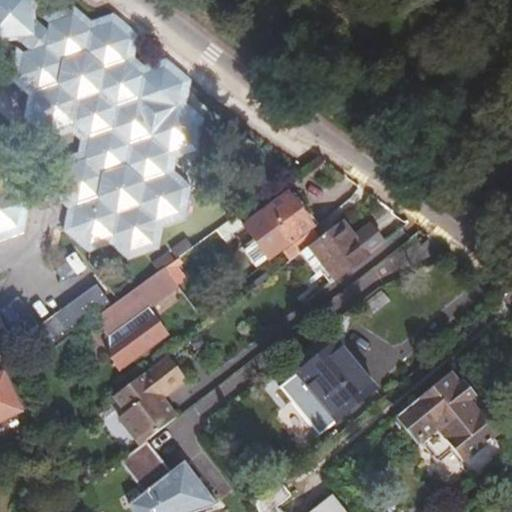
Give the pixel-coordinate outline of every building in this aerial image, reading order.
[(38,25),(38,14),(45,7),(37,0),(0,0),(0,48),(6,53),(14,45),(24,45),(33,53),(26,55),(22,82),(38,96),(36,104),(35,117),(55,135),(74,128),(88,140),(85,162),(70,168),(64,169),(61,195),(76,210),(73,230),(76,234),(92,248),(112,241),(126,255),(153,247),(156,225),(177,218),(181,192),(167,179),(170,156),(191,150),(195,125),(179,110),(183,88),(163,71),(142,78),(126,65),(128,42),(111,26),(90,33),(74,20),(49,28),(48,36),(47,37),(38,25)] [(0,241),(24,234),(29,204),(11,192),(19,174),(14,156),(0,148),(0,241)] [(268,260),(310,229),(285,195),(243,225),(255,243),(243,250),(254,266),(266,257),(268,260)] [(332,281),(381,244),(369,228),(353,239),(339,222),(317,238),(299,252),(312,271),(321,264),(332,281)] [(321,264),(312,271),(316,275),(319,271),(329,284),(332,281),(321,264)] [(173,287),(159,268),(90,317),(105,337),(106,357),(116,370),(156,341),(143,324),(152,318),(144,307),(173,287)] [(46,344),(103,304),(94,292),(38,332),(46,344)] [(0,322),(13,344),(26,336),(8,306),(0,310),(0,322)] [(324,351),(279,385),(315,432),(365,393),(348,371),(351,369),(341,357),(334,356),(330,359),(324,351)] [(114,417),(136,446),(147,438),(174,417),(160,399),(185,379),(165,354),(109,397),(121,412),(114,417)] [(428,407),(455,386),(446,375),(420,397),(428,407)] [(0,416),(15,409),(0,376),(0,416)] [(467,401),(455,386),(428,407),(420,397),(395,416),(397,419),(391,424),(397,431),(403,426),(431,462),(449,448),(459,459),(457,461),(471,478),(501,454),(489,438),(494,434),(477,413),(473,416),(464,404),(467,401)] [(473,416),(477,413),(467,401),(464,404),(473,416)] [(145,485),(123,499),(129,511),(173,511),(184,504),(190,511),(213,505),(181,462),(168,470),(164,473),(158,464),(162,461),(147,438),(136,446),(122,457),(135,478),(139,476),(145,485)] [(168,470),(162,461),(158,464),(164,473),(168,470)] [(288,496),(276,482),(250,503),(254,511),(278,511),(275,507),(288,496)] [(338,511),(327,498),(309,511),(338,511)]
